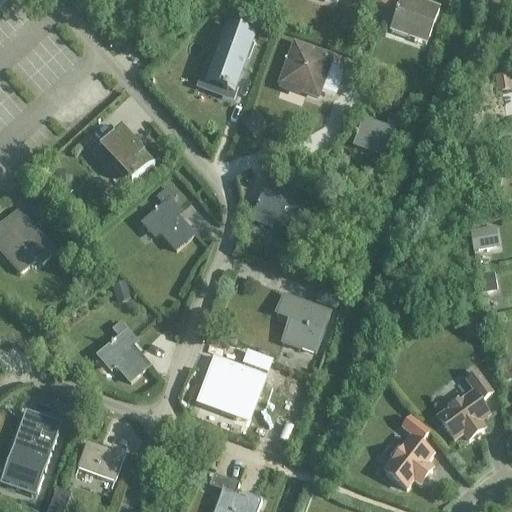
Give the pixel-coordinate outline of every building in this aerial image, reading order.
[(255,16),(260,0),(245,0),(242,12),(255,16)] [(337,11),(340,0),(304,0),(320,6),(318,12),(334,17),(336,11),(337,11)] [(378,0),(376,6),(387,10),(391,0),(378,0)] [(427,49),(429,42),(440,14),(404,0),(398,15),(397,14),(396,18),(397,19),(391,36),(427,49)] [(227,29),(207,87),(223,93),(223,95),(227,96),(228,94),(233,96),(253,39),(227,29)] [(261,33),(258,41),(266,44),(270,36),(261,33)] [(332,62),(295,49),(281,88),(318,102),(332,62)] [(254,139),(267,128),(255,114),(242,124),(254,139)] [(396,134),(395,133),(399,122),(390,119),(386,130),(364,122),(355,145),(378,154),(376,159),(386,163),(396,134)] [(123,131),(99,153),(131,188),(155,166),(123,131)] [(511,152),(502,155),(504,165),(511,163),(511,152)] [(70,175),(52,175),(51,185),(70,186),(70,175)] [(278,200),(280,194),(267,189),(256,219),(295,233),(304,210),(278,200)] [(157,215),(149,222),(178,255),(196,239),(178,219),(184,215),(172,202),(176,198),(169,190),(150,207),(157,215)] [(331,202),(333,194),(324,191),(321,198),(331,202)] [(501,216),(511,215),(510,203),(500,203),(501,216)] [(57,256),(51,249),(20,215),(0,232),(0,244),(17,264),(12,268),(21,278),(38,263),(43,268),(57,256)] [(498,230),(481,230),(481,245),(498,245),(498,230)] [(81,242),(73,249),(85,263),(93,255),(81,242)] [(498,294),(495,276),(479,279),(482,297),(498,294)] [(111,289),(117,307),(131,302),(125,284),(111,289)] [(336,312),(340,300),(323,294),(318,306),(336,312)] [(330,317),(298,306),(284,301),(278,316),(293,321),(286,341),(302,346),(300,351),(316,356),(330,317)] [(133,349),(137,345),(129,335),(105,355),(132,387),(151,370),(133,349)] [(228,384),(212,378),(205,398),(203,403),(224,410),(222,416),(238,422),(242,412),(255,417),(268,383),(234,369),(228,384)] [(482,404),(492,397),(477,377),(467,384),(476,397),(462,407),(458,402),(446,410),(450,416),(439,424),(454,445),(464,439),(469,446),(484,435),(479,427),(489,421),(478,406),(481,403),(482,404)] [(14,493),(35,501),(61,429),(25,416),(7,468),(21,473),(14,493)] [(429,436),(410,422),(402,431),(414,441),(412,444),(418,448),(420,445),(422,446),(429,436)] [(271,425),(263,440),(273,445),(281,430),(271,425)] [(285,440),(278,455),(288,459),(294,444),(285,440)] [(394,466),(385,477),(406,493),(414,484),(421,489),(432,474),(425,469),(433,460),(418,448),(412,444),(411,443),(403,455),(398,451),(389,462),(394,466)] [(127,456),(113,449),(111,455),(88,446),(78,473),(116,487),(127,456)] [(217,511),(260,511),(263,505),(249,498),(247,504),(236,500),(241,488),(215,479),(211,490),(224,495),(217,511)]
